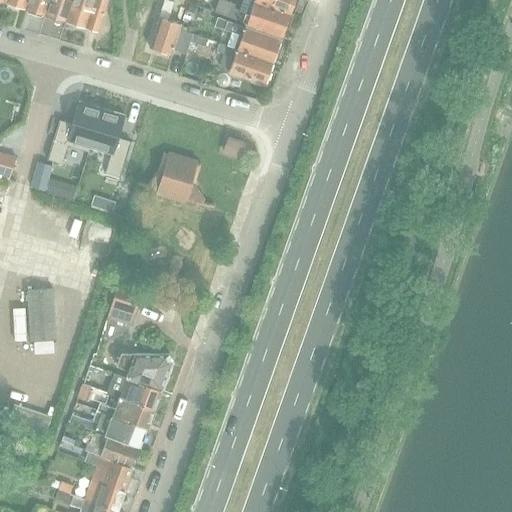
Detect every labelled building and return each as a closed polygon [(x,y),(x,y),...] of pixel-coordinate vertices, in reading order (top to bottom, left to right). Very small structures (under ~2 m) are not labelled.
[(49,0),(27,0),(26,7),(34,9),(36,13),(41,15),(44,12),(45,13),(49,0)] [(49,0),(45,13),(54,15),(56,20),(60,21),(65,19),(70,0),(49,0)] [(70,0),(65,19),(73,22),(76,26),(80,28),(85,25),(86,26),(89,16),(100,20),(106,0),(70,0)] [(159,15),(149,46),(171,53),(173,48),(179,29),(181,23),(168,19),(174,1),(171,0),(164,0),(160,16),(159,15)] [(289,14),(290,12),(256,0),(242,0),(239,9),(231,7),(233,4),(222,0),(212,0),(209,9),(246,21),(246,22),(282,34),(285,25),(288,26),(292,15),(289,14)] [(294,0),(256,0),(290,12),(290,11),(293,12),(297,1),(294,0)] [(245,26),(227,20),(216,16),(213,25),(232,31),(227,44),(272,62),(273,59),(276,60),(280,49),(277,48),(280,38),(245,26)] [(203,36),(179,29),(179,30),(173,48),(186,52),(190,42),(201,45),(203,36)] [(265,82),(272,62),(227,44),(219,42),(216,50),(224,53),(220,65),(229,69),(251,77),(250,80),(261,84),(262,81),(265,82)] [(59,119),(47,158),(61,162),(67,144),(88,151),(89,146),(101,107),(78,100),(71,122),(59,119)] [(101,107),(89,146),(111,152),(105,172),(120,176),(130,140),(118,136),(124,114),(101,107)] [(229,137),(224,151),(239,156),(244,143),(229,137)] [(15,156),(0,151),(0,172),(10,175),(15,156)] [(159,170),(147,183),(155,186),(202,201),(203,199),(193,183),(198,164),(164,155),(159,170)] [(37,162),(31,186),(44,189),(50,166),(37,162)] [(77,185),(50,177),(46,189),(73,198),(77,185)] [(116,200),(95,193),(91,203),(113,211),(116,200)] [(132,324),(142,291),(118,283),(108,317),(132,324)] [(51,289),(27,290),(31,352),(50,351),(49,340),(54,339),(51,289)] [(114,372),(114,373),(126,378),(160,389),(171,358),(168,353),(121,353),(116,366),(127,370),(125,376),(114,372)] [(114,373),(111,380),(108,392),(118,395),(117,396),(119,396),(153,408),(160,389),(126,378),(114,373)] [(82,383),(77,397),(86,400),(91,386),(82,383)] [(102,410),(101,411),(113,415),(146,426),(153,408),(119,396),(117,396),(113,406),(100,402),(96,408),(102,410)] [(139,446),(146,426),(113,415),(101,411),(98,422),(85,417),(82,425),(96,430),(106,433),(139,446)] [(106,433),(96,430),(91,443),(87,441),(84,449),(99,454),(98,455),(131,467),(139,446),(106,433)] [(75,439),(64,434),(62,439),(73,444),(75,439)] [(98,455),(83,499),(117,511),(125,485),(131,467),(98,455)] [(70,494),(73,487),(59,482),(57,489),(70,494)] [(58,511),(53,510),(57,511),(116,511),(117,511),(83,499),(57,489),(54,497),(80,507),(77,511),(58,511)]
